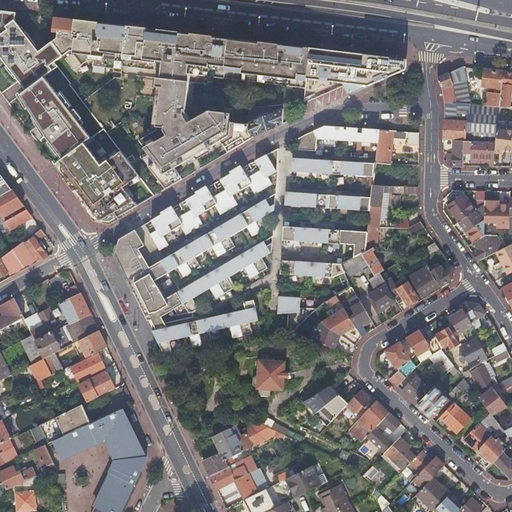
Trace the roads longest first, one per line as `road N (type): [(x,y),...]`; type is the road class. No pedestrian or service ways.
road 1 (residential): [(85,247),(264,143),(340,109),(427,108)]
road 2 (residential): [(477,281),(375,343),(363,369),(489,489),(511,491)]
road 3 (primary): [(122,0),(430,37)]
road 4 (primary): [(213,511),(85,247)]
road 5 (primary): [(72,254),(197,511)]
road 6 (primary): [(279,0),(511,37)]
road 7 (primary): [(85,247),(0,139)]
road 8 (primary): [(0,151),(72,254)]
